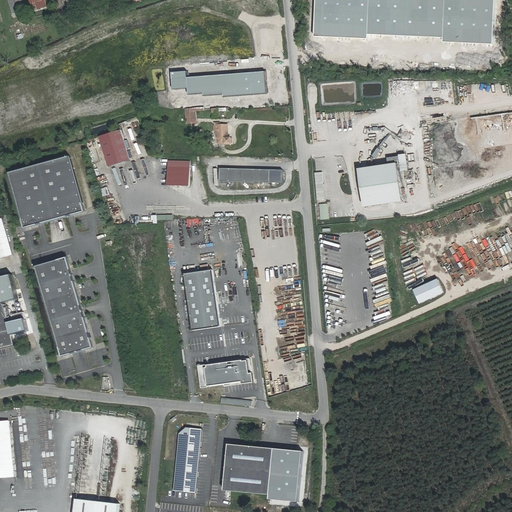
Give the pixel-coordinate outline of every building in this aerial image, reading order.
[(8,0),(14,18),(26,14),(21,0),(8,0)] [(44,0),(29,0),(33,12),(47,8),(44,0)] [(495,0),(316,0),(315,36),(368,39),(369,35),(445,38),(445,43),(493,45),(495,0)] [(26,14),(14,18),(15,24),(28,20),(26,14)] [(13,31),(15,40),(45,31),(44,27),(21,34),(20,29),(13,31)] [(186,73),(174,74),(175,89),(189,87),(190,95),(203,94),(204,97),(224,95),(224,98),(268,94),(266,72),(187,79),(186,73)] [(388,96),(394,96),(394,91),(398,91),(398,79),(388,79),(388,96)] [(185,108),(186,123),(197,123),(197,111),(210,110),(210,102),(201,102),(200,98),(189,98),(190,108),(185,108)] [(219,126),(219,132),(223,132),(223,139),(231,139),(231,142),(237,143),(237,139),(234,139),(234,126),(222,127),(222,125),(219,126)] [(111,164),(133,157),(124,127),(102,134),(111,164)] [(71,156),(11,174),(28,229),(87,211),(71,156)] [(397,162),(359,169),(366,207),(404,200),(397,162)] [(169,166),(168,185),(191,186),(192,167),(169,166)] [(271,170),(221,168),(221,181),(271,183),(271,170)] [(197,172),(199,179),(205,178),(203,170),(197,172)] [(316,200),(324,200),(324,172),(316,172),(316,200)] [(329,203),(321,204),(323,219),(330,218),(329,203)] [(0,255),(1,258),(13,255),(3,217),(0,218),(0,255)] [(70,258),(39,267),(65,357),(96,347),(70,258)] [(415,288),(421,303),(446,292),(440,278),(415,288)] [(0,284),(0,349),(15,346),(10,324),(14,323),(10,308),(6,309),(0,284)] [(30,407),(18,410),(19,417),(32,414),(30,407)] [(6,480),(15,480),(11,420),(0,420),(0,477),(6,478),(6,480)] [(168,492),(194,495),(202,424),(176,422),(168,492)] [(278,446),(233,442),(229,488),(274,492),(278,446)] [(121,511),(123,503),(79,500),(78,511),(121,511)]
